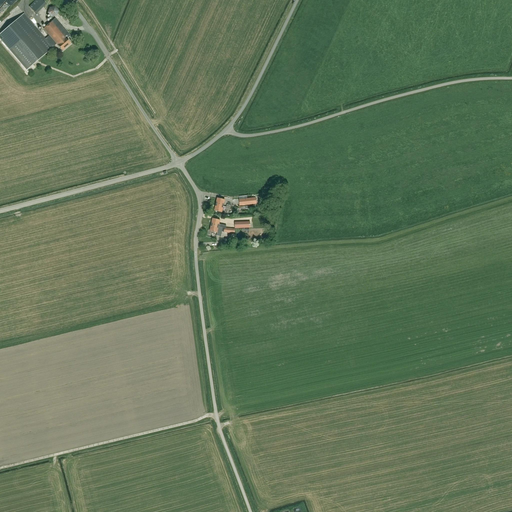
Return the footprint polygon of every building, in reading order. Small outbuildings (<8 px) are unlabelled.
[(30,5),(24,11),(31,18),(37,12),(30,5)] [(23,14),(0,33),(0,38),(26,69),(52,47),(56,43),(49,35),(45,39),(45,38),(23,14)] [(55,18),(43,28),(49,35),(56,43),(56,44),(62,51),(70,44),(66,39),(69,36),(55,18)] [(217,198),(216,204),(223,206),(224,200),(217,198)] [(223,206),(216,204),(214,210),(222,212),(223,206)] [(230,208),(226,207),(225,212),(229,212),(229,211),(232,212),(232,211),(235,212),(234,216),(236,216),(238,209),(251,209),(251,206),(245,206),(230,208)] [(212,218),(211,225),(218,226),(221,227),(225,228),(226,225),(219,224),(220,220),(212,218)] [(218,226),(211,225),(210,231),(217,233),(216,236),(220,237),(222,231),(227,232),(234,232),(234,229),(231,229),(225,228),(221,227),(218,226)]
